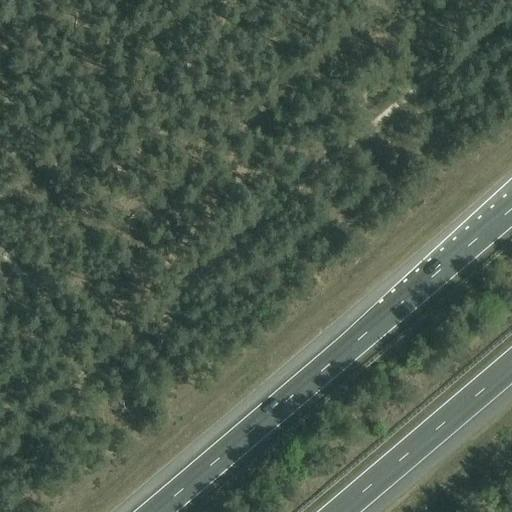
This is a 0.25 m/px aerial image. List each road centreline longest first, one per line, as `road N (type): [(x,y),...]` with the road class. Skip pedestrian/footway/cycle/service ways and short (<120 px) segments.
road 1 (motorway): [(511,211),(157,511)]
road 2 (motorway): [(342,511),(511,368)]
